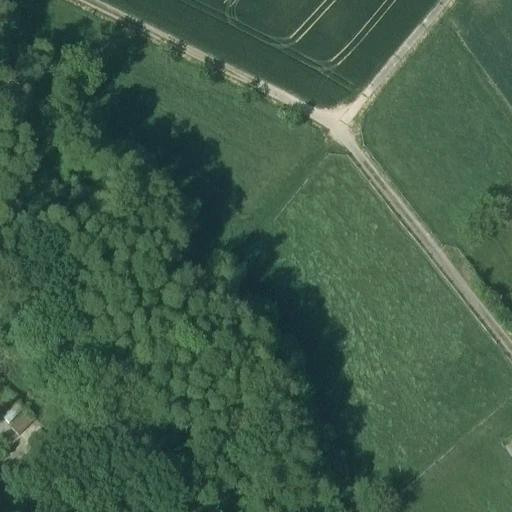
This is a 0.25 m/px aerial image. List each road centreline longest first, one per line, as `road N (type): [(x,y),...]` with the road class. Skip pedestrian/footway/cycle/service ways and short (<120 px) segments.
road 1 (track): [(511,355),(335,129),(444,0)]
road 2 (track): [(335,129),(75,0)]
